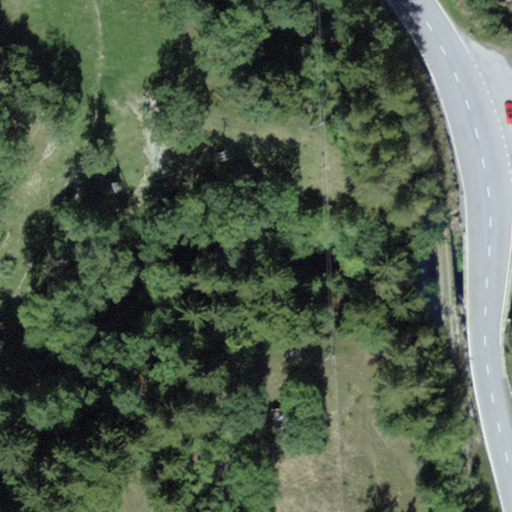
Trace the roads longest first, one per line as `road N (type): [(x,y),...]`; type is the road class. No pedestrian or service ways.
road 1 (track): [(463,511),(438,194),(410,94),(366,0)]
road 2 (secondary): [(416,0),(458,76),(482,151),(490,221),(484,340),(511,484)]
road 3 (track): [(0,448),(140,453),(185,469),(245,511)]
